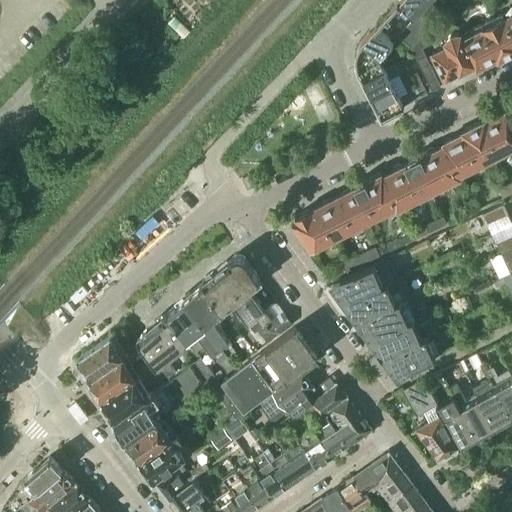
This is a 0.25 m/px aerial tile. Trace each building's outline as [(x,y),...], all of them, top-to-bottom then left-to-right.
[(433,0),(396,0),(375,24),(381,29),(391,19),(394,22),(406,10),(413,18),(399,34),(408,42),(410,44),(422,32),(422,29),(441,6),(433,0)] [(511,6),(492,17),(510,52),(511,51),(511,6)] [(510,52),(492,17),(461,31),(475,63),(477,67),(497,56),(498,58),(510,52)] [(393,41),(381,29),(375,24),(362,38),(360,40),(359,43),(357,45),(356,48),(356,51),(355,53),(355,56),(355,59),(356,62),(356,64),(357,67),(363,77),(385,67),(379,56),(393,41)] [(475,63),(461,31),(461,30),(451,32),(443,39),(445,44),(430,52),(444,79),(475,63)] [(442,84),(441,81),(423,46),(428,44),(422,33),(411,45),(432,89),(442,84)] [(399,34),(393,41),(402,49),(408,42),(399,34)] [(396,71),(408,65),(404,57),(392,63),(396,71)] [(399,95),(385,67),(363,77),(381,115),(404,104),(399,95)] [(428,92),(427,91),(417,71),(411,74),(417,87),(421,95),(428,92)] [(417,87),(399,95),(404,104),(421,95),(417,87)] [(491,154),(511,143),(511,119),(506,108),(486,118),(485,117),(475,123),(491,154)] [(445,142),(444,142),(460,170),(491,154),(475,123),(464,128),(464,129),(444,140),(445,142)] [(460,170),(444,142),(414,158),(430,189),(461,173),(460,170)] [(430,189),(414,158),(383,173),(399,204),(430,189)] [(248,188),(259,182),(253,171),(242,177),(248,188)] [(399,204),(383,173),(382,171),(350,187),(366,218),(396,203),(397,205),(399,204)] [(503,196),(511,191),(511,180),(498,187),(503,196)] [(366,218),(350,187),(320,203),(336,233),(366,218)] [(336,233),(320,203),(296,215),(294,222),(311,245),(336,233)] [(488,222),(508,214),(503,204),(484,212),(488,222)] [(429,230),(447,222),(443,215),(425,223),(429,230)] [(391,248),(418,236),(415,228),(387,241),(391,248)] [(511,233),(497,240),(501,250),(511,245),(511,233)] [(352,266),(380,254),(376,246),(348,258),(352,266)] [(264,282),(260,277),(244,256),(243,255),(241,254),(238,254),(236,254),(233,255),(220,267),(257,314),(265,307),(253,290),(264,282)] [(348,293),(350,297),(398,275),(389,255),(333,281),(343,295),(348,293)] [(346,269),(352,266),(348,258),(343,261),(346,269)] [(257,314),(220,267),(202,281),(222,308),(225,311),(235,304),(254,331),(264,324),(257,314)] [(402,273),(398,275),(350,297),(346,299),(356,313),(361,311),(363,315),(401,299),(412,294),(402,273)] [(222,308),(202,281),(185,296),(225,348),(233,343),(214,319),(225,311),(222,308)] [(185,296),(164,313),(188,342),(190,340),(189,339),(199,331),(228,371),(237,365),(225,348),(185,296)] [(401,300),(401,299),(363,315),(359,317),(360,317),(366,326),(369,331),(374,329),(376,333),(409,318),(406,311),(401,300)] [(275,323),(268,328),(274,336),(293,322),(283,309),(271,318),(275,323)] [(168,358),(188,342),(164,313),(137,335),(169,376),(177,369),(168,358)] [(413,316),(409,318),(372,334),(382,348),(386,346),(388,351),(422,335),(413,316)] [(267,342),(274,336),(268,328),(265,324),(258,330),(267,342)] [(307,341),(295,325),(266,347),(221,381),(233,396),(307,341)] [(123,354),(111,332),(78,355),(90,377),(123,354)] [(426,334),(422,335),(388,351),(385,352),(395,366),(399,364),(402,370),(440,353),(439,351),(433,339),(429,341),(426,334)] [(244,411),(257,401),(272,390),(301,367),(318,355),(307,341),(233,396),(244,411)] [(90,377),(102,397),(135,374),(123,354),(90,377)] [(217,378),(201,356),(195,360),(212,382),(217,378)] [(222,363),(212,370),(218,378),(228,371),(222,363)] [(147,395),(114,417),(127,438),(128,440),(160,416),(204,385),(190,364),(147,395)] [(494,383),(511,415),(511,375),(508,369),(500,374),(494,364),(486,368),(494,382),(494,383)] [(272,390),(257,401),(270,418),(276,417),(286,409),(316,386),(301,367),(272,390)] [(135,374),(102,397),(114,417),(147,395),(135,374)] [(438,457),(460,445),(442,412),(424,377),(405,386),(412,400),(416,398),(428,419),(416,427),(438,457)] [(321,415),(325,412),(347,395),(336,380),(310,400),(321,415)] [(477,435),(495,426),(476,392),(465,398),(457,382),(450,386),(459,402),(477,435)] [(0,407),(12,398),(0,383),(0,407)] [(476,392),(495,426),(511,416),(511,415),(494,383),(476,392)] [(325,412),(330,419),(353,402),(347,395),(325,412)] [(330,419),(335,426),(359,410),(353,402),(330,419)] [(477,435),(459,402),(442,412),(460,445),(477,435)] [(359,410),(335,426),(348,444),(372,428),(359,410)] [(244,421),(240,415),(226,424),(230,430),(244,421)] [(160,416),(128,440),(140,457),(173,435),(160,416)] [(316,429),(334,454),(348,444),(335,426),(330,419),(316,429)] [(297,436),(299,440),(318,465),(334,454),(316,429),(313,425),(297,436)] [(223,426),(211,436),(219,448),(232,438),(223,426)] [(256,426),(249,430),(256,440),(262,435),(256,426)] [(140,457),(154,478),(186,453),(173,435),(140,457)] [(242,446),(236,437),(225,445),(232,454),(242,446)] [(299,440),(285,449),(304,475),(318,465),(299,440)] [(289,485),(304,475),(285,449),(275,456),(268,447),(263,450),(270,460),(289,485)] [(275,494),(289,485),(270,460),(263,450),(252,458),(259,467),(256,469),(275,494)] [(389,450),(370,463),(383,482),(392,475),(402,468),(389,450)] [(13,511),(22,504),(36,493),(63,468),(50,455),(49,455),(22,478),(3,505),(8,511),(13,511)] [(245,475),(242,478),(262,503),(275,494),(256,469),(259,467),(252,458),(239,467),(245,475)] [(204,459),(188,470),(181,461),(174,466),(174,465),(156,480),(168,495),(193,477),(189,472),(204,460),(204,459)] [(168,495),(180,511),(205,493),(194,478),(209,466),(204,460),(189,472),(193,477),(168,495)] [(376,487),(383,482),(370,463),(361,469),(373,486),(375,485),(376,487)] [(224,477),(230,487),(248,511),(249,511),(262,503),(242,478),(245,475),(239,467),(224,477)] [(28,511),(42,511),(48,507),(77,482),(63,468),(36,493),(22,504),(28,511)] [(402,468),(392,475),(383,482),(376,487),(386,500),(412,481),(402,468)] [(353,475),(364,492),(373,486),(361,469),(353,475)] [(337,486),(354,511),(371,502),(364,492),(353,475),(337,486)] [(386,500),(394,511),(395,511),(421,493),(412,481),(386,500)] [(70,511),(90,496),(77,482),(48,507),(42,511),(70,511)] [(354,511),(337,486),(322,496),(333,511),(354,511)] [(226,511),(248,511),(230,487),(215,496),(226,511)] [(511,511),(511,489),(500,505),(504,511),(511,511)] [(210,500),(205,493),(180,511),(181,511),(208,511),(205,507),(213,501),(212,499),(210,500)] [(423,511),(431,507),(421,493),(395,511),(423,511)] [(101,511),(103,511),(90,496),(70,511),(101,511)] [(208,511),(226,511),(215,496),(212,499),(213,501),(205,507),(208,511)] [(333,511),(322,496),(306,507),(310,511),(333,511)]
